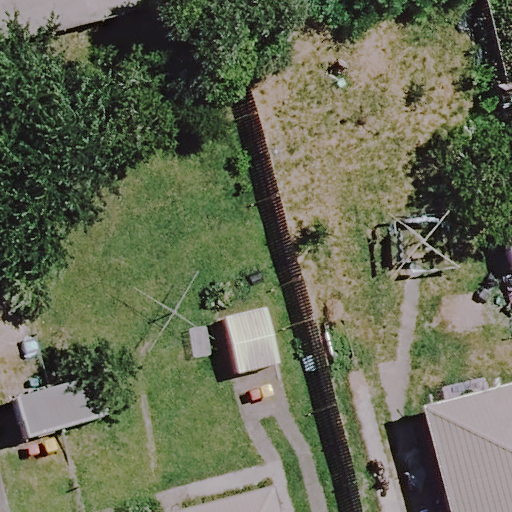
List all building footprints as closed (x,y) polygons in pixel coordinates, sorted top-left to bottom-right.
[(511,279),(511,225),(487,231),(498,282),(511,279)] [(266,308),(195,320),(209,403),(280,391),(266,308)] [(93,433),(81,378),(0,394),(0,405),(10,451),(93,433)] [(511,511),(511,392),(401,421),(423,511),(511,511)] [(247,511),(245,502),(209,511),(247,511)]
